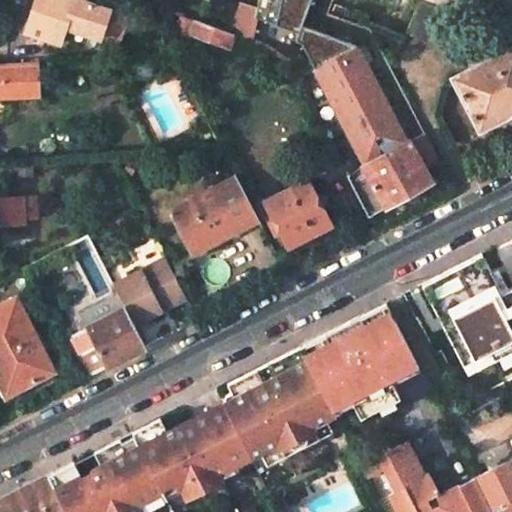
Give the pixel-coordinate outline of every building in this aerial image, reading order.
[(47,0),(48,0),(43,13),(38,11),(30,31),(36,34),(63,43),(69,25),(104,37),(114,9),(87,0),(47,0)] [(306,5),(293,0),(260,0),(259,7),(251,40),(264,44),(290,63),(346,175),(410,140),(420,135),(363,25),(327,13),(306,5)] [(450,12),(419,0),(408,32),(457,49),(472,8),(450,12)] [(419,0),(450,12),(454,0),(419,0)] [(259,7),(240,1),(233,33),(234,34),(251,40),(259,7)] [(234,34),(194,19),(190,34),(229,48),(234,34)] [(497,36),(476,47),(484,61),(505,50),(497,36)] [(484,61),(453,78),(480,129),(511,111),(511,46),(505,50),(484,61)] [(0,97),(38,96),(37,63),(0,64),(0,97)] [(420,135),(410,140),(424,167),(433,161),(420,135)] [(410,140),(346,175),(368,216),(431,181),(424,167),(410,140)] [(236,177),(170,210),(192,253),(258,219),(236,177)] [(307,179),(265,200),(287,245),(330,223),(307,179)] [(23,201),(0,199),(0,227),(6,229),(7,222),(24,224),(23,201)] [(475,255),(421,284),(467,370),(495,355),(502,369),(511,363),(511,286),(497,295),(475,255)] [(165,259),(113,286),(124,307),(133,324),(161,309),(158,305),(182,292),(165,259)] [(17,297),(0,305),(0,383),(6,396),(54,371),(17,297)] [(300,346),(329,403),(349,394),(360,416),(398,397),(390,381),(418,366),(385,303),(359,316),(345,322),(300,346)] [(124,307),(71,334),(92,374),(97,371),(144,347),(133,324),(124,307)] [(234,379),(268,447),(277,442),(280,447),(315,428),(313,424),(333,414),(334,413),(329,403),(300,346),(267,363),(234,379)] [(223,403),(250,456),(268,447),(234,379),(216,389),(223,403)] [(219,431),(237,465),(251,458),(250,456),(223,403),(209,410),(215,423),(219,431)] [(209,410),(189,420),(190,421),(194,430),(208,422),(210,426),(215,423),(209,410)] [(143,455),(164,494),(190,481),(196,492),(222,480),(202,443),(214,437),(215,437),(213,434),(219,431),(215,423),(210,426),(208,422),(194,430),(190,421),(186,424),(167,433),(166,433),(163,427),(135,440),(143,455)] [(117,440),(124,454),(128,463),(143,455),(135,440),(131,432),(117,440)] [(75,470),(80,481),(101,471),(95,460),(111,452),(114,458),(124,454),(117,440),(78,459),(47,475),(50,482),(75,470)] [(414,458),(406,441),(400,444),(409,461),(414,458)] [(394,511),(413,511),(430,504),(427,499),(439,493),(429,474),(423,477),(414,458),(409,461),(400,444),(361,464),(367,476),(382,468),(394,491),(386,495),(394,511)] [(111,452),(95,460),(101,471),(80,481),(75,470),(50,482),(65,511),(139,511),(138,511),(134,502),(146,496),(150,505),(152,507),(167,500),(164,494),(143,455),(128,463),(124,454),(114,458),(111,452)] [(511,511),(511,462),(511,460),(475,478),(475,479),(492,511),(502,505),(505,511),(511,511)] [(65,511),(50,482),(47,475),(36,481),(0,499),(0,511),(65,511)] [(431,509),(432,511),(488,511),(492,511),(475,479),(461,486),(462,489),(453,494),(452,491),(439,498),(442,504),(431,509)] [(182,492),(185,498),(196,492),(190,481),(164,494),(167,500),(182,492)] [(378,499),(384,511),(394,511),(386,495),(378,499)] [(138,511),(150,505),(146,496),(134,502),(138,511)]
